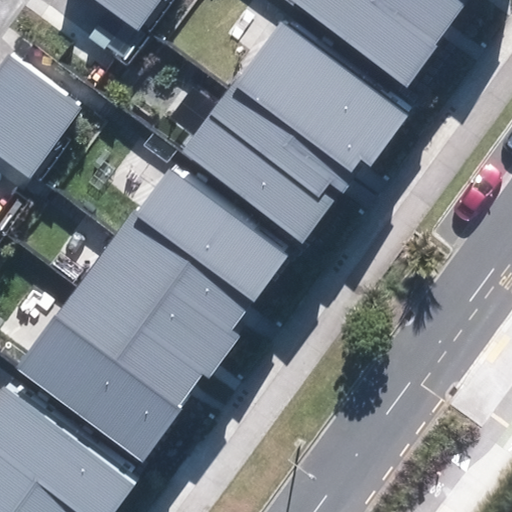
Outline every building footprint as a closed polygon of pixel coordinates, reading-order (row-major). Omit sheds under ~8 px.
[(159,0),(95,0),(137,31),(159,0)] [(454,23),(422,0),(289,0),(406,87),(454,23)] [(422,0),(454,23),(471,0),(422,0)] [(408,115),(283,22),(237,84),(354,172),(363,159),(371,165),(408,115)] [(83,111),(8,55),(0,66),(0,155),(32,179),(83,111)] [(350,177),(229,88),(181,152),(302,242),(350,177)] [(287,254),(172,168),(120,238),(235,324),(287,254)] [(120,238),(116,235),(76,288),(201,381),(241,328),(235,324),(120,238)] [(201,381),(76,288),(15,370),(140,463),(201,381)] [(11,391),(0,404),(0,508),(5,511),(112,511),(135,483),(11,391)]
